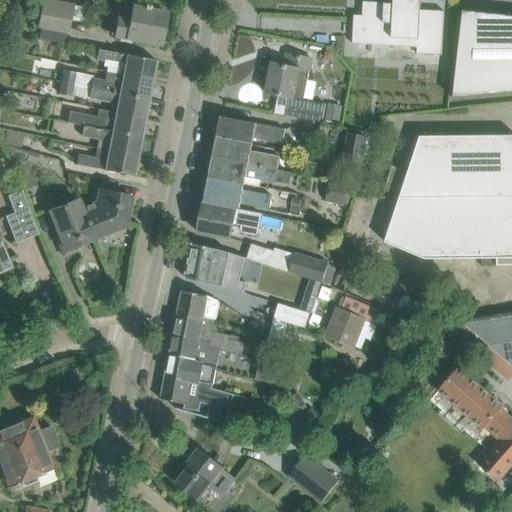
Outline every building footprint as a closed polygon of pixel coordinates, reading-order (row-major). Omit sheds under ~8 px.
[(45,0),(43,13),(41,26),(43,27),(66,31),(69,32),(73,5),(45,0)] [(416,54),(441,56),(443,11),(420,10),(420,0),(393,0),(393,4),(385,4),(385,3),(363,2),(362,17),(354,16),(352,44),(357,45),(357,36),(400,39),(399,47),(417,48),(416,54)] [(119,18),(115,37),(160,46),(166,13),(149,10),(150,6),(145,5),(144,8),(143,8),(133,7),(130,20),(119,18)] [(511,92),(511,16),(472,12),(462,11),(462,15),(453,98),(511,92)] [(64,33),(41,29),(39,42),(62,46),(64,33)] [(153,82),(157,62),(98,50),(96,60),(104,62),(103,66),(108,67),(107,73),(153,82)] [(311,59),(302,57),(286,54),(284,66),(272,64),(266,94),(288,98),(284,116),(322,123),(326,104),(303,99),(307,81),(311,59)] [(60,83),(73,86),(75,77),(76,73),(63,70),(60,83)] [(92,80),(90,89),(149,100),(153,82),(107,73),(105,82),(92,80)] [(60,83),(58,93),(72,96),(73,86),(60,83)] [(146,119),(149,100),(90,89),(73,86),(90,89),(88,99),(116,104),(115,112),(100,109),(99,110),(146,119)] [(327,104),(323,122),(338,125),(342,107),(327,104)] [(70,111),(68,122),(84,125),(84,126),(142,138),(146,119),(99,110),(98,116),(70,111)] [(220,117),(216,138),(252,145),(253,138),(282,144),(285,130),(220,117)] [(138,157),(142,138),(84,126),(82,137),(98,140),(97,149),(138,157)] [(0,140),(3,145),(5,144),(22,147),(24,136),(6,131),(5,135),(0,130),(0,140)] [(350,135),(345,162),(359,165),(364,137),(350,135)] [(511,136),(420,137),(401,198),(511,197),(511,136)] [(216,138),(212,158),(277,169),(279,157),(250,152),(252,145),(216,138)] [(22,147),(5,144),(25,189),(38,184),(27,159),(28,155),(36,156),(37,153),(22,147)] [(134,177),(138,157),(97,149),(96,158),(78,155),(76,165),(134,177)] [(212,158),(209,177),(245,184),(244,185),(259,188),(260,180),(274,183),(277,169),(212,158)] [(402,171),(391,167),(383,192),(395,193),(402,171)] [(209,177),(203,203),(239,209),(240,205),(268,210),(272,195),(244,190),(244,185),(245,184),(209,177)] [(96,204),(80,210),(92,240),(94,240),(93,239),(125,226),(131,197),(111,193),(113,182),(101,180),(96,204)] [(331,180),(327,201),(347,206),(353,186),(331,180)] [(14,212),(5,215),(15,242),(38,234),(21,189),(8,194),(14,212)] [(292,197),(289,212),(298,214),(301,199),(292,197)] [(511,197),(401,198),(387,243),(422,260),(481,259),(496,258),(496,266),(511,265),(511,197)] [(49,211),(53,220),(48,222),(54,235),(63,257),(78,251),(76,247),(92,240),(80,210),(76,200),(49,211)] [(203,203),(197,233),(230,239),(233,225),(243,227),(242,231),(256,234),(260,213),(239,209),(203,203)] [(0,271),(10,268),(0,243),(0,271)] [(191,244),(185,278),(204,282),(217,285),(244,290),(246,283),(239,281),(245,258),(224,251),(211,248),(191,244)] [(249,248),(246,259),(258,263),(269,266),(289,273),(322,283),(328,264),(295,254),(274,248),(273,254),(249,248)] [(258,263),(246,259),(240,279),(253,282),(258,263)] [(322,286),(317,299),(327,302),(327,301),(332,289),(322,286)] [(182,291),(177,316),(193,319),(194,316),(205,318),(205,317),(217,319),(220,302),(210,297),(182,291)] [(354,349),(366,321),(379,326),(385,313),(345,297),(340,310),(336,308),(324,337),(354,349)] [(279,298),(274,313),(306,322),(310,307),(279,298)] [(177,316),(173,335),(211,342),(210,347),(243,356),(251,358),(253,348),(248,347),(249,343),(239,341),(241,331),(232,329),(231,336),(214,332),(217,319),(205,317),(205,318),(194,316),(193,319),(177,316)] [(511,316),(463,324),(489,346),(511,366),(511,316)] [(275,318),(272,327),(284,332),(287,321),(275,318)] [(248,322),(246,332),(248,333),(257,336),(260,326),(251,323),(248,322)] [(266,342),(280,347),(286,333),(272,327),(266,342)] [(173,335),(170,353),(186,356),(185,359),(196,361),(196,362),(202,364),(202,366),(216,369),(219,351),(243,356),(210,347),(211,342),(173,335)] [(170,353),(165,374),(182,377),(182,380),(192,382),(193,380),(213,384),(216,369),(202,366),(202,364),(196,362),(196,361),(185,359),(186,356),(170,353)] [(267,381),(281,385),(285,368),(271,364),(267,381)] [(459,367),(445,382),(438,391),(482,430),(484,428),(500,441),(478,466),(498,482),(511,466),(511,417),(501,409),(503,407),(459,367)] [(165,374),(160,400),(185,404),(184,409),(198,412),(201,403),(205,405),(210,406),(207,419),(225,424),(229,409),(217,405),(221,393),(233,396),(233,395),(212,389),(213,384),(193,380),(192,382),(182,380),(182,377),(165,374)] [(264,384),(261,399),(275,402),(279,388),(264,384)] [(400,391),(395,398),(404,404),(409,398),(400,391)] [(299,393),(288,399),(295,411),(306,405),(299,393)] [(311,408),(302,418),(316,431),(325,421),(311,408)] [(0,429),(0,471),(7,488),(54,469),(46,451),(59,446),(51,427),(39,432),(32,416),(0,429)] [(176,484),(191,496),(198,501),(209,487),(221,497),(236,479),(223,469),(224,468),(199,448),(187,462),(190,465),(176,484)] [(305,453),(286,476),(320,503),(338,480),(305,453)]
